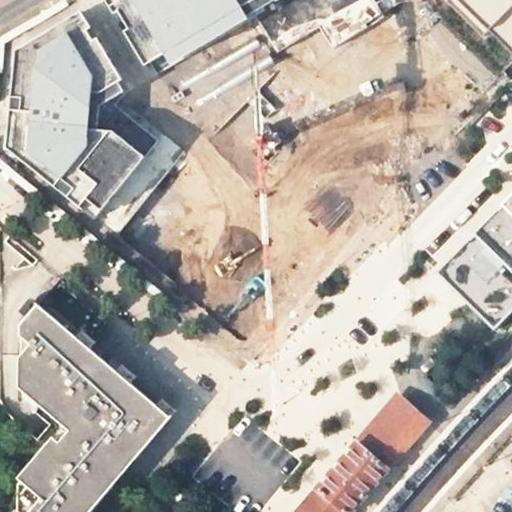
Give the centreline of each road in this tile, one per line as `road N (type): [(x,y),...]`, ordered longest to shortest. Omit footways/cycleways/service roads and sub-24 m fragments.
road 1 (unclassified): [(439,204),(269,396),(0,187)]
road 2 (unknown): [(116,0),(153,52),(203,69),(256,64),(289,72),(342,115)]
